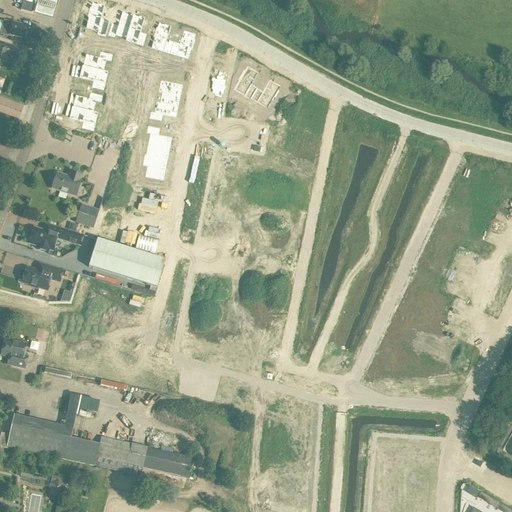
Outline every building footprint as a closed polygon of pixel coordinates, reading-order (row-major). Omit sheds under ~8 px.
[(35,5),(32,13),(53,19),(57,0),(38,0),(37,5),(35,5)] [(32,13),(35,5),(23,1),(21,10),(32,13)] [(88,19),(85,28),(97,31),(96,35),(105,37),(106,33),(109,21),(101,19),(104,6),(92,3),(91,8),(89,8),(87,19),(88,19)] [(111,24),(108,36),(114,38),(115,35),(126,39),(133,16),(122,12),(118,25),(111,24)] [(126,39),(125,41),(143,46),(147,34),(140,32),(145,18),(133,15),(133,16),(126,39)] [(23,40),(27,27),(4,21),(0,35),(10,37),(10,36),(23,40)] [(154,39),(151,48),(169,54),(173,42),(167,40),(171,27),(158,23),(157,28),(156,28),(153,39),(154,39)] [(173,42),(169,54),(188,60),(191,50),(192,50),(195,40),(194,39),(196,34),(183,31),(179,44),(173,42)] [(0,63),(6,65),(8,60),(17,63),(18,57),(20,56),(21,52),(20,51),(20,50),(4,45),(1,54),(0,53),(0,63)] [(83,66),(82,67),(103,72),(104,71),(106,60),(111,61),(113,55),(100,52),(99,58),(85,55),(83,66)] [(82,66),(79,78),(93,81),(91,88),(104,91),(108,72),(104,71),(103,72),(82,67),(83,66),(82,66)] [(239,80),(234,89),(245,95),(244,96),(250,100),(250,99),(257,88),(251,85),(258,73),(247,66),(245,71),(244,70),(238,80),(239,80)] [(257,88),(250,99),(267,109),(272,101),(273,101),(279,91),(278,91),(281,86),(270,80),(263,92),(257,88)] [(161,81),(158,92),(162,93),(162,92),(181,96),(180,96),(181,96),(183,86),(182,86),(183,85),(161,81)] [(160,102),(160,103),(178,107),(180,96),(181,96),(162,92),(162,93),(160,102)] [(72,107),(93,113),(93,112),(96,101),(101,102),(102,96),(90,93),(89,99),(75,96),(72,107)] [(151,112),(149,119),(161,121),(163,115),(176,118),(178,107),(160,103),(160,102),(156,102),(154,113),(151,112)] [(72,107),(69,119),(83,122),(81,128),(93,131),(98,113),(93,112),(93,113),(72,107)] [(237,108),(233,115),(240,116),(243,111),(237,108)] [(148,126),(146,133),(150,134),(148,144),(170,149),(172,138),(159,135),(160,129),(148,126)] [(65,134),(61,147),(75,151),(74,154),(84,156),(88,142),(101,145),(103,137),(86,132),(83,140),(65,134)] [(146,154),(146,155),(168,159),(170,149),(148,144),(146,154)] [(144,154),(142,166),(147,167),(147,166),(166,170),(168,159),(146,155),(146,154),(144,154)] [(147,167),(145,177),(163,181),(166,170),(147,166),(147,167)] [(57,174),(52,189),(72,196),(75,197),(77,190),(80,182),(79,181),(80,176),(70,173),(69,178),(57,174)] [(156,195),(154,202),(171,206),(173,199),(156,195)] [(81,206),(75,223),(92,228),(97,211),(81,206)] [(31,240),(30,244),(37,246),(37,250),(48,253),(49,250),(52,251),(56,239),(65,242),(79,246),(80,244),(82,237),(52,227),(45,225),(43,231),(34,229),(33,232),(31,234),(30,236),(30,238),(31,240)] [(96,240),(88,267),(88,268),(156,289),(164,261),(96,240)] [(27,268),(22,284),(48,292),(51,281),(59,284),(62,272),(45,267),(38,265),(36,271),(27,268)] [(61,288),(59,294),(66,296),(68,290),(61,288)] [(172,389),(177,364),(116,352),(121,322),(50,308),(40,360),(85,369),(85,372),(172,389)] [(1,355),(10,357),(8,365),(24,368),(27,357),(23,356),(26,344),(4,339),(1,355)] [(460,344),(456,352),(473,360),(477,352),(460,344)] [(456,352),(453,360),(469,368),(473,360),(456,352)] [(453,360),(449,368),(466,376),(469,368),(453,360)] [(449,368),(445,377),(462,384),(466,376),(449,368)] [(445,377),(439,391),(441,392),(439,396),(447,400),(449,395),(455,398),(462,384),(445,377)] [(155,402),(164,403),(165,392),(156,391),(155,402)] [(61,405),(63,395),(56,394),(54,404),(61,405)] [(71,396),(64,426),(73,428),(79,398),(71,396)] [(64,427),(14,416),(7,447),(85,465),(89,444),(62,438),(64,427)] [(10,435),(1,433),(0,436),(0,447),(7,449),(10,435)] [(191,458),(100,437),(99,446),(95,465),(137,475),(138,467),(186,478),(191,458)] [(394,439),(394,449),(408,450),(409,440),(394,439)] [(409,440),(408,450),(422,450),(422,448),(422,441),(409,440)] [(394,449),(393,458),(407,459),(408,450),(394,449)] [(408,450),(407,459),(421,460),(421,454),(422,450),(408,450)] [(393,458),(392,467),(407,468),(407,459),(393,458)] [(407,459),(407,468),(420,469),(421,466),(421,460),(407,459)] [(392,467),(392,476),(406,477),(407,468),(392,467)] [(407,468),(406,477),(420,478),(420,472),(420,469),(407,468)] [(392,476),(391,485),(395,486),(399,486),(400,486),(403,486),(404,486),(405,486),(406,477),(392,476)] [(406,477),(405,486),(407,486),(408,487),(411,487),(412,487),(415,487),(417,487),(419,487),(420,478),(406,477)] [(56,492),(55,478),(44,480),(45,493),(56,492)] [(72,488),(86,491),(88,485),(73,482),(72,488)] [(386,500),(385,509),(399,510),(400,501),(398,501),(394,500),(390,500),(386,500)] [(500,504),(493,500),(490,505),(497,509),(500,504)] [(400,501),(399,510),(413,511),(414,502),(410,501),(406,501),(402,501),(400,501)]
